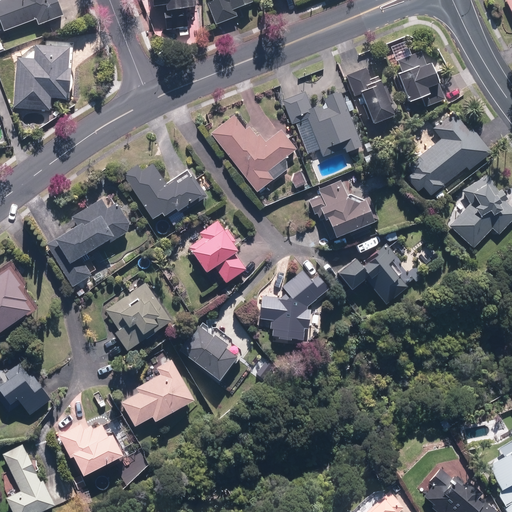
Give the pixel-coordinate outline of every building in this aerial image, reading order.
[(0,0),(0,13),(6,30),(39,18),(41,23),(68,13),(62,0),(0,0)] [(199,4),(198,0),(157,0),(158,4),(170,3),(171,9),(168,10),(170,27),(193,24),(190,5),(199,4)] [(213,0),(209,2),(218,23),(239,14),(236,8),(255,0),(213,0)] [(511,0),(500,0),(511,24),(511,0)] [(21,55),(16,106),(54,109),(55,95),(70,96),(74,45),(39,42),(37,57),(21,55)] [(427,105),(447,98),(441,82),(444,80),(436,60),(428,63),(423,50),(398,60),(414,99),(423,95),(427,105)] [(367,91),(378,121),(398,113),(385,77),(382,78),(380,74),(372,77),(368,67),(348,74),(357,95),(367,91)] [(349,150),(364,144),(344,91),(327,97),(328,101),(314,107),(307,91),(284,99),(293,123),(310,117),(325,155),(347,147),(349,150)] [(425,186),(432,194),(468,165),(471,169),(494,151),(474,127),(472,129),(456,110),(435,127),(443,138),(409,165),(414,172),(408,177),(420,191),(425,186)] [(236,113),(212,132),(259,191),(276,177),(270,170),(299,147),(284,128),(268,140),(262,132),(259,134),(252,125),(248,128),(236,113)] [(125,173),(155,217),(166,210),(169,213),(180,206),(182,209),(206,192),(193,172),(182,180),(179,177),(169,184),(154,162),(144,169),(140,163),(125,173)] [(464,189),(472,203),(451,225),(475,247),(494,227),(501,233),(511,221),(511,203),(508,199),(510,198),(504,188),(500,190),(490,173),(464,189)] [(324,219),(332,238),(381,218),(371,196),(365,198),(350,193),(344,178),(320,188),(323,194),(311,199),(317,213),(319,212),(322,219),(324,219)] [(49,243),(75,285),(94,273),(83,255),(111,238),(112,241),(131,230),(133,221),(120,199),(110,205),(105,197),(75,216),(80,224),(49,243)] [(190,246),(207,271),(219,264),(230,280),(250,267),(239,250),(244,247),(229,226),(226,228),(220,219),(201,232),(204,237),(190,246)] [(368,276),(389,302),(411,285),(381,248),(367,260),(362,254),(342,270),(355,287),(368,276)] [(0,332),(36,307),(30,298),(32,297),(22,283),(24,282),(13,266),(0,275),(0,332)] [(275,327),(274,334),(306,338),(307,326),(312,327),(314,307),(310,307),(310,303),(332,286),(322,273),(315,278),(307,268),(284,285),(289,292),(282,296),(264,294),(262,317),(274,319),(273,327),(275,327)] [(129,349),(175,319),(148,280),(107,308),(121,329),(117,332),(129,349)] [(201,320),(182,348),(224,377),(243,349),(201,320)] [(158,419),(199,396),(176,357),(159,367),(162,372),(138,386),(140,391),(124,400),(137,425),(156,414),(158,419)] [(0,382),(0,396),(10,411),(25,401),(33,412),(53,398),(34,373),(31,375),(22,362),(7,373),(9,376),(0,382)] [(79,453),(89,472),(129,451),(118,430),(111,433),(104,418),(86,427),(84,422),(62,434),(73,455),(79,453)] [(10,496),(17,511),(37,511),(60,501),(48,477),(45,478),(26,441),(5,452),(24,489),(10,496)] [(511,511),(511,447),(490,459),(503,482),(500,493),(510,511),(511,511)] [(502,511),(480,493),(484,488),(472,477),(467,482),(456,473),(453,475),(442,466),(430,480),(434,483),(425,494),(435,502),(432,505),(440,511),(502,511)] [(399,511),(406,507),(392,491),(367,511),(399,511)]
